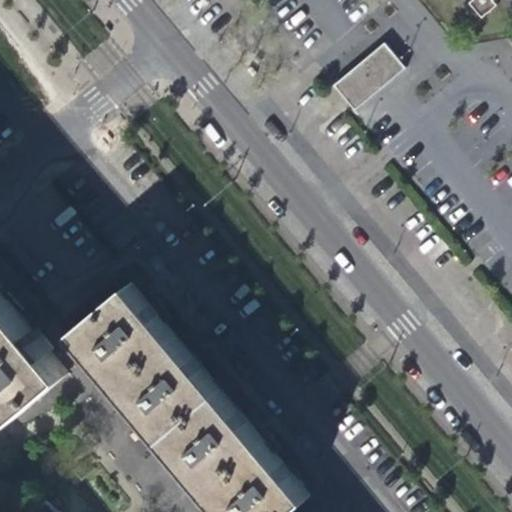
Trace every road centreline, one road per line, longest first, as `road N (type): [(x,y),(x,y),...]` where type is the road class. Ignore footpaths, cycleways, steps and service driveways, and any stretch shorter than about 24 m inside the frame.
road 1 (residential): [(165,44),(511,457)]
road 2 (residential): [(383,511),(58,128)]
road 3 (residential): [(58,128),(165,44)]
